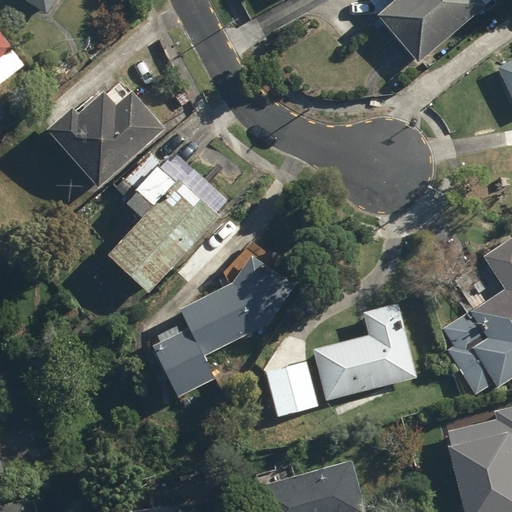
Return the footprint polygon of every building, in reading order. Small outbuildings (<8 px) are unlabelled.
[(54,0),(21,0),(45,15),(54,0)] [(368,0),(379,12),(374,17),(417,66),(492,0),(368,0)] [(0,83),(24,65),(0,34),(0,83)] [(511,62),(498,69),(511,100),(511,62)] [(163,129),(130,91),(112,106),(100,93),(75,114),(71,110),(45,133),(93,189),(163,129)] [(159,167),(149,156),(122,182),(133,194),(123,203),(138,219),(173,186),(157,169),(159,167)] [(179,182),(106,255),(145,294),(218,222),(179,182)] [(500,289),(442,328),(456,348),(446,354),(474,396),(493,383),(495,386),(511,374),(511,237),(480,259),(500,289)] [(230,283),(177,312),(184,326),(148,345),(176,401),(218,380),(207,357),(264,328),(293,289),(250,256),(230,283)] [(367,336),(312,351),(326,403),(387,386),(390,385),(416,378),(396,305),(361,314),(367,336)] [(305,361),(263,372),(276,419),(318,408),(305,361)] [(416,378),(390,385),(396,406),(422,398),(416,378)] [(496,419),(446,432),(449,445),(444,447),(460,511),(511,511),(511,405),(493,410),(496,419)] [(364,511),(349,460),(253,489),(259,511),(364,511)] [(224,511),(220,489),(143,503),(144,511),(224,511)] [(30,511),(26,498),(0,505),(0,511),(30,511)]
